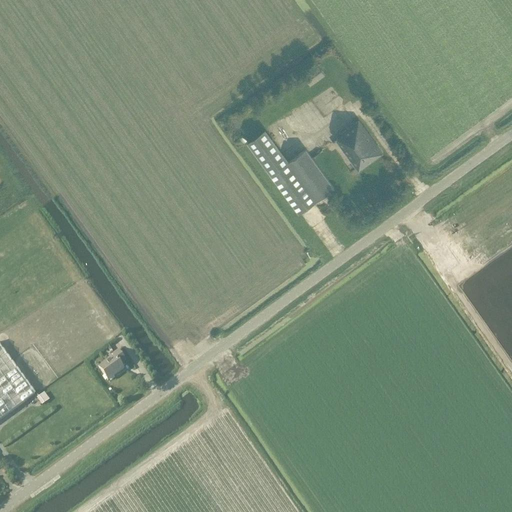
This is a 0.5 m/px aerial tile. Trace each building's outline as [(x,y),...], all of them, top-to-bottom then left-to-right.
[(318,65),(303,76),(310,86),(325,75),(318,65)] [(285,90),(296,108),(303,104),(292,86),(285,90)] [(282,93),(276,96),(285,115),(291,112),(282,93)] [(275,122),(281,118),(271,100),(265,103),(275,122)] [(244,126),(263,119),(260,112),(242,119),(244,126)] [(247,128),(251,135),(268,125),(264,118),(247,128)] [(337,138),(336,140),(358,170),(383,152),(359,120),(342,132),(343,134),(337,138)] [(284,134),(286,139),(301,133),(299,127),(284,134)] [(302,142),(314,133),(311,128),(298,137),(302,142)] [(335,187),(307,148),(289,161),(266,129),(247,142),(299,214),(335,187)] [(0,419),(34,394),(0,347),(0,419)] [(118,364),(123,361),(116,350),(110,355),(111,357),(97,367),(107,381),(122,369),(118,364)] [(42,392),(37,396),(42,403),(47,400),(42,392)]
